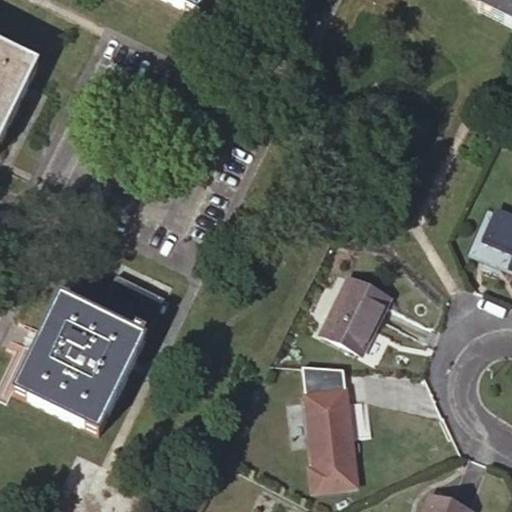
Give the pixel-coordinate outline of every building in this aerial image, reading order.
[(160,0),(198,18),(207,0),(160,0)] [(511,0),(469,0),(481,6),(478,13),(511,30),(511,0)] [(0,143),(36,70),(0,52),(0,143)] [(511,274),(511,221),(496,214),(481,246),(511,261),(511,263),(508,273),(511,274)] [(104,324),(144,344),(165,303),(115,278),(106,297),(116,302),(104,324)] [(376,329),(389,303),(348,282),(321,337),(358,357),(373,328),(376,329)] [(98,438),(144,344),(104,324),(60,302),(14,396),(98,438)] [(354,467),(345,394),(305,399),(314,472),(354,467)] [(456,511),(429,501),(424,511),(456,511)]
